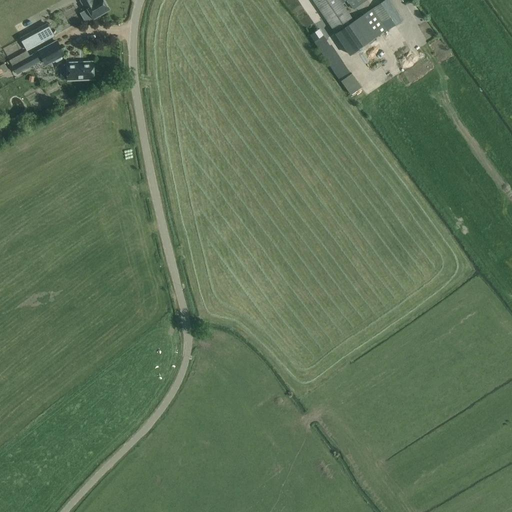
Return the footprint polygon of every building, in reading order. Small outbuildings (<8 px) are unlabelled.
[(81,0),(82,0),(93,19),(108,10),(102,0),(94,0),(92,2),(90,0),(81,0)] [(340,0),(339,0),(313,0),(335,33),(350,55),(386,31),(381,23),(389,17),(380,3),(359,17),(356,11),(350,15),(342,3),(340,0)] [(75,20),(85,18),(83,10),(73,12),(75,20)] [(55,36),(47,22),(20,38),(27,51),(55,36)] [(397,36),(406,30),(401,22),(392,28),(397,36)] [(318,47),(326,41),(322,36),(314,41),(318,47)] [(63,55),(56,42),(11,66),(15,72),(42,57),(46,64),(63,55)] [(67,63),(67,64),(60,65),(61,80),(68,79),(68,80),(93,79),(92,62),(67,63)] [(0,75),(3,82),(13,77),(10,70),(0,73),(0,75)] [(31,116),(31,109),(13,108),(12,123),(25,123),(25,116),(31,116)] [(152,258),(162,257),(161,248),(150,250),(152,258)] [(67,296),(82,289),(78,282),(63,289),(67,296)]
